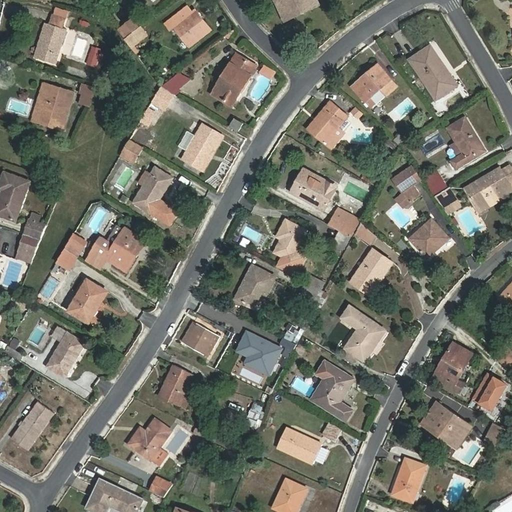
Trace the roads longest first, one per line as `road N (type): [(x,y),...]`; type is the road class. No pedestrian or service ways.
road 1 (residential): [(48,494),(155,344),(260,147),(313,77)]
road 2 (residential): [(349,511),(403,379),(453,304),(511,249)]
road 3 (residential): [(446,0),(511,114)]
road 4 (residential): [(313,77),(412,0)]
